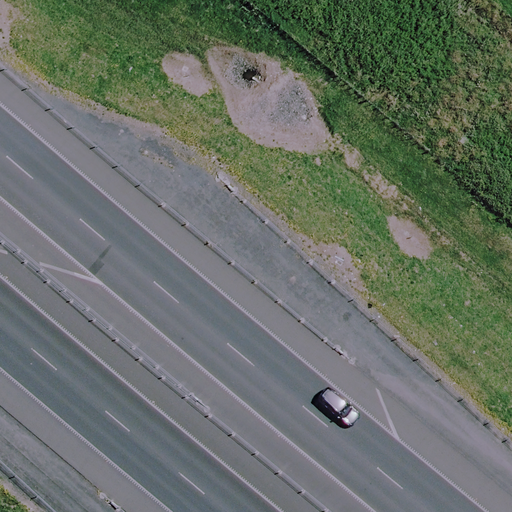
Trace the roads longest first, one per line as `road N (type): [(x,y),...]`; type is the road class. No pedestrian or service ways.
road 1 (motorway): [(0,167),(424,511)]
road 2 (motorway): [(217,511),(0,337)]
